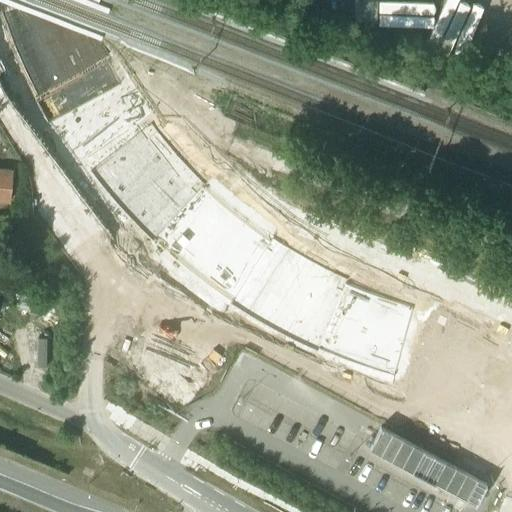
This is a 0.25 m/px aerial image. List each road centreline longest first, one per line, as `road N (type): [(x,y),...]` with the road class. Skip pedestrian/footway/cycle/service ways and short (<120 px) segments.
road 1 (primary): [(17,0),(69,113),(137,206),(190,256),(321,333),(511,387)]
road 2 (primary): [(511,367),(360,327),(264,280),(207,241),(153,196),(113,147),(36,0)]
road 3 (unclassified): [(0,99),(88,236),(98,273),(88,393),(98,435)]
road 4 (unclassified): [(98,435),(222,511)]
